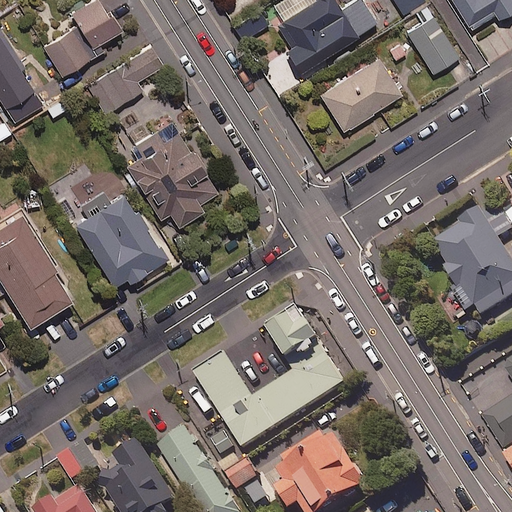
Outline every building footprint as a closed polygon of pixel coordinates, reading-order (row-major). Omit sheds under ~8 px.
[(95,38),(118,25),(103,0),(78,0),(68,6),(76,19),(42,40),(60,70),(100,46),(95,38)] [(363,0),(344,0),(340,3),(338,0),(273,0),(272,1),(283,17),(272,24),(300,68),(375,18),(363,0)] [(420,0),(396,0),(404,11),(420,0)] [(455,0),(471,24),(508,0),(455,0)] [(267,20),(258,7),(233,23),(242,36),(267,20)] [(457,53),(432,11),(405,27),(431,69),(457,53)] [(41,103),(0,30),(0,100),(11,120),(41,103)] [(159,63),(147,44),(87,84),(104,110),(141,86),(136,79),(159,63)] [(400,89),(375,52),(318,90),(343,127),(400,89)] [(219,186),(171,116),(130,144),(136,154),(126,161),(161,212),(167,208),(176,222),(201,205),(198,201),(219,186)] [(73,221),(112,282),(123,275),(125,278),(163,253),(122,189),(73,221)] [(438,268),(467,311),(475,305),(481,314),(511,293),(511,258),(497,236),(510,227),(511,226),(511,222),(504,210),(500,212),(490,198),(432,237),(448,261),(438,268)] [(25,319),(68,294),(51,264),(55,262),(22,207),(0,219),(0,291),(7,288),(25,319)] [(284,354),(296,347),(300,354),(315,345),(310,338),(315,335),(297,306),(266,325),(284,354)] [(243,445),(344,381),(325,350),(254,396),(226,352),(195,371),(243,445)] [(511,356),(503,362),(511,376),(511,394),(484,413),(505,446),(511,441),(511,356)] [(241,511),(185,425),(158,442),(203,511),(241,511)] [(313,511),(365,479),(334,430),(327,435),(323,429),(262,469),(286,507),(299,499),(306,511),(313,511)] [(122,464),(102,476),(123,511),(124,511),(168,511),(163,503),(174,496),(138,437),(115,452),(122,464)] [(70,449),(58,457),(72,478),(85,470),(70,449)] [(235,489),(259,475),(247,456),(242,459),(238,451),(219,463),(235,489)] [(98,511),(80,484),(55,500),(51,494),(33,507),(36,511),(98,511)]
